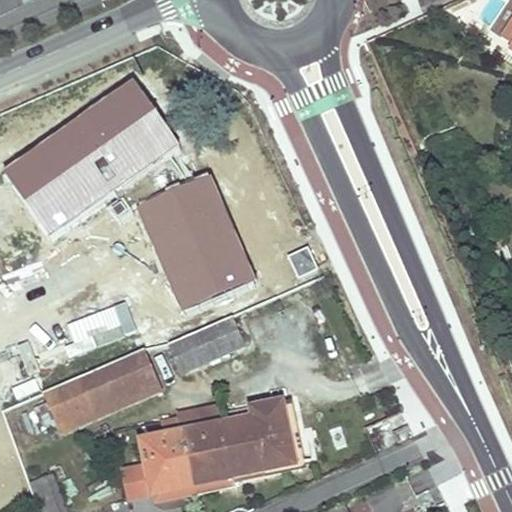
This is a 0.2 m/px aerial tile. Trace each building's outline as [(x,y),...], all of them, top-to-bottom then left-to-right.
[(511,24),(511,21),(511,0),(507,0),(497,14),(511,24)] [(511,21),(511,24),(501,38),(511,45),(511,49),(510,52),(511,53),(511,21)] [(6,176),(52,241),(181,150),(135,85),(6,176)] [(452,135),(438,141),(443,156),(458,149),(452,135)] [(215,180),(139,211),(183,318),(259,288),(215,180)] [(511,254),(506,239),(497,243),(499,250),(503,249),(508,262),(511,259),(511,254)] [(499,250),(488,255),(493,268),(508,262),(503,249),(499,250)] [(182,339),(170,344),(183,375),(247,348),(234,318),(182,339)] [(125,363),(120,365),(132,395),(135,403),(161,392),(145,355),(125,363)] [(120,365),(47,396),(59,426),(132,395),(120,365)] [(283,403),(274,405),(286,468),(295,466),(283,403)] [(225,426),(143,443),(147,466),(123,471),(129,501),(154,496),(236,478),(286,468),(274,405),(223,416),(225,426)] [(67,511),(54,475),(48,477),(59,511),(67,511)] [(59,511),(48,477),(30,484),(36,499),(40,511),(59,511)] [(236,478),(154,496),(155,505),(238,486),(236,478)]
